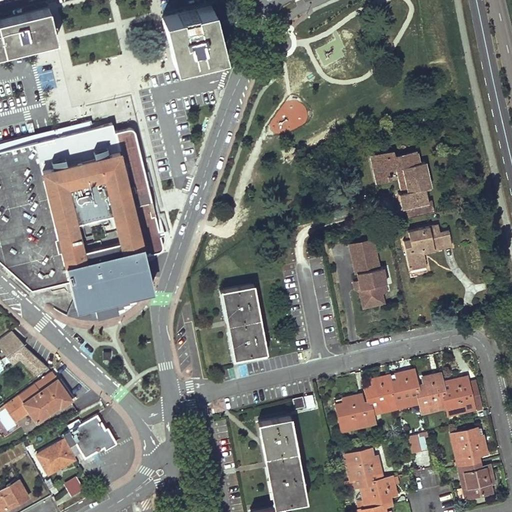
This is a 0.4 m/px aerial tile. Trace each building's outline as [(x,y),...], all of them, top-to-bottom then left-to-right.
[(221,51),(210,5),(163,16),(174,63),(214,53),(221,51)] [(56,42),(49,11),(0,22),(0,55),(28,49),(56,42)] [(113,130),(110,114),(95,118),(96,125),(66,133),(55,135),(37,140),(0,149),(0,259),(30,287),(49,283),(51,290),(70,286),(72,299),(91,295),(95,313),(97,319),(108,317),(117,314),(115,307),(111,291),(150,281),(143,254),(157,250),(159,250),(161,248),(162,245),(134,130),(133,128),(129,127),(126,127),(113,130)] [(398,193),(403,217),(428,211),(424,187),(429,186),(424,161),(418,163),(416,151),(395,156),(393,151),(370,157),(374,178),(388,175),(387,170),(396,168),(398,177),(402,176),(405,192),(401,192),(398,193)] [(450,245),(447,229),(438,231),(435,232),(433,224),(407,230),(408,238),(405,239),(402,239),(408,265),(420,263),(418,252),(422,251),(421,247),(441,243),(441,247),(450,245)] [(384,305),(382,294),(389,292),(384,270),(380,271),(374,240),(347,245),(355,282),(351,283),(353,292),(357,291),(361,310),(384,305)] [(425,266),(422,251),(418,252),(420,263),(408,265),(409,270),(425,266)] [(154,298),(150,281),(111,291),(115,307),(154,298)] [(264,353),(251,284),(218,290),(231,359),(264,353)] [(95,313),(91,295),(72,299),(76,317),(95,313)] [(21,348),(11,332),(0,338),(0,352),(4,359),(21,348)] [(416,387),(412,369),(405,370),(396,372),(398,382),(390,384),(394,406),(419,400),(416,387)] [(70,398),(51,371),(40,379),(18,395),(28,410),(35,420),(59,404),(61,405),(70,398)] [(443,391),(438,372),(430,374),(423,376),(425,385),(416,387),(419,400),(422,410),(446,404),(443,391)] [(390,384),(388,375),(378,377),(372,378),(374,388),(365,390),(369,404),(370,412),(378,410),(394,406),(390,384)] [(473,407),(466,375),(457,377),(449,379),(452,388),(443,391),(446,404),(448,413),(473,407)] [(370,412),(369,404),(363,406),(360,393),(350,396),(342,398),(344,405),(336,407),(341,428),(372,421),(371,416),(370,412)] [(18,395),(5,403),(16,418),(28,410),(18,395)] [(304,405),(302,396),(293,398),(294,407),(304,405)] [(105,428),(97,414),(70,428),(70,430),(63,433),(65,437),(36,453),(48,473),(76,458),(74,454),(82,450),(85,457),(104,447),(109,443),(112,441),(111,439),(105,428)] [(290,429),(287,414),(260,419),(268,463),(276,504),(252,509),(252,511),(280,511),(279,504),(303,499),(299,476),(301,475),(300,470),(298,471),(291,433),(293,433),(292,428),(290,429)] [(117,443),(108,426),(105,428),(111,439),(112,441),(111,443),(104,447),(106,449),(117,443)] [(481,435),(479,426),(472,428),(474,436),(481,435)] [(483,442),(481,435),(474,436),(472,428),(450,433),(457,465),(474,461),(473,454),(485,451),(483,442)] [(408,434),(410,451),(419,450),(417,433),(408,434)] [(427,448),(424,435),(417,436),(420,449),(427,448)] [(380,478),(375,455),(369,457),(367,448),(344,453),(350,481),(346,482),(347,486),(359,484),(380,478)] [(476,467),(474,461),(457,465),(465,496),(487,491),(485,482),(492,480),(490,471),(489,465),(476,467)] [(82,487),(75,475),(64,482),(71,493),(82,487)] [(392,482),(391,476),(380,478),(359,484),(362,499),(364,508),(379,504),(386,502),(384,494),(395,492),(392,482)] [(29,495),(19,478),(0,489),(0,511),(10,506),(29,495)]
